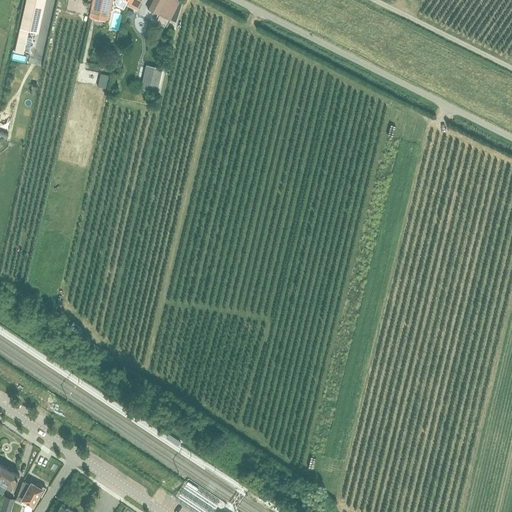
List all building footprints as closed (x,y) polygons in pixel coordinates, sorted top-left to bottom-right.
[(26,0),(23,18),(15,52),(24,54),(29,30),(38,32),(44,0),(26,0)] [(112,0),(93,0),(90,16),(108,21),(112,0)] [(115,0),(116,0),(116,1),(116,2),(116,3),(116,4),(117,4),(117,5),(124,9),(126,4),(128,0),(115,0)] [(128,0),(126,4),(137,9),(142,0),(141,0),(128,0)] [(151,0),(148,8),(170,19),(179,0),(151,0)] [(180,0),(179,0),(170,19),(176,22),(182,1),(180,0)] [(141,62),(140,85),(157,85),(158,63),(141,62)] [(101,73),(98,87),(106,89),(109,75),(101,73)] [(20,475),(0,463),(0,489),(3,491),(6,486),(12,490),(20,475)] [(41,496),(46,488),(37,482),(36,485),(31,482),(30,485),(23,481),(16,499),(21,502),(22,499),(33,505),(39,495),(41,496)] [(196,511),(207,511),(208,511),(176,490),(172,497),(196,511)] [(10,511),(15,500),(5,497),(0,511),(10,511)] [(76,511),(62,503),(56,511),(76,511)]
